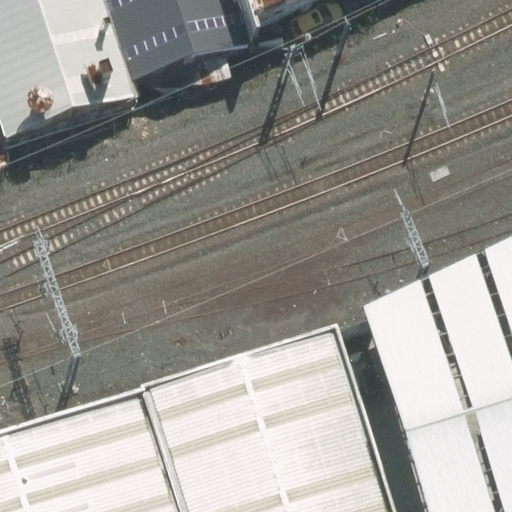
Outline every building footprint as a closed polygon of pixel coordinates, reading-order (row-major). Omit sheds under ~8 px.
[(93,0),(0,0),(0,129),(5,145),(128,105),(93,0)] [(93,0),(122,86),(237,48),(221,0),(93,0)] [(221,0),(237,48),(333,0),(221,0)] [(511,511),(511,251),(358,321),(417,511),(511,511)] [(383,511),(333,350),(142,412),(174,511),(383,511)] [(0,511),(174,511),(142,412),(0,457),(0,511)]
